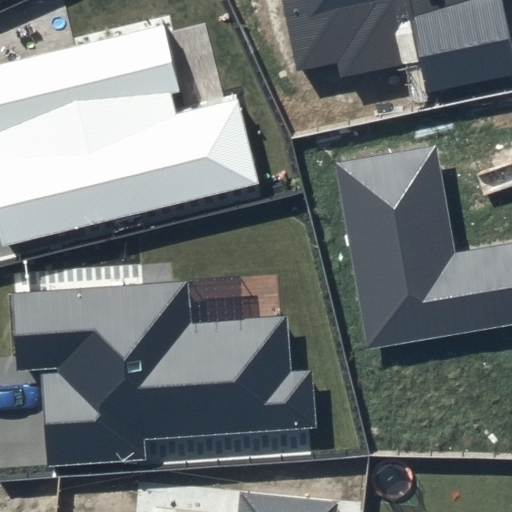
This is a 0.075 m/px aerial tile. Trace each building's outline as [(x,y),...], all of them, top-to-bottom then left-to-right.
[(281,0),(296,71),(335,62),(340,78),(419,62),(427,92),(511,73),(511,40),(502,0),(281,0)] [(184,108),(164,27),(0,66),(0,241),(1,247),(258,183),(236,95),(184,108)] [(436,145),(334,162),(369,349),(511,324),(511,243),(455,254),(436,145)] [(185,281),(10,295),(15,372),(42,370),(48,467),(146,461),(144,438),(316,427),(310,371),(290,372),(286,316),(188,324),(185,281)] [(347,511),(349,503),(239,491),(236,511),(347,511)]
